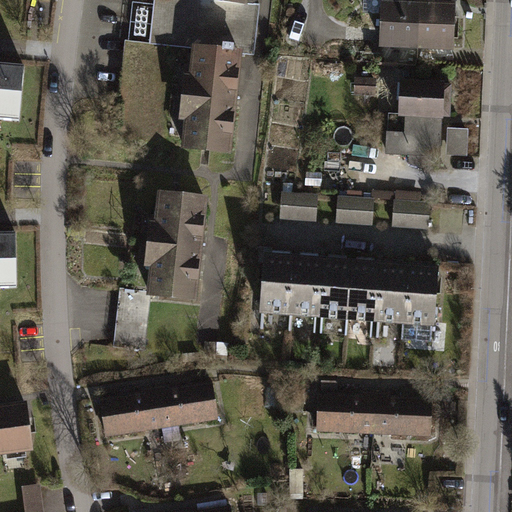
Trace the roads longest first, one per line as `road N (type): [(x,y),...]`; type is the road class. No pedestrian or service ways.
road 1 (residential): [(72,0),(54,216),(79,511)]
road 2 (residential): [(485,511),(509,0)]
